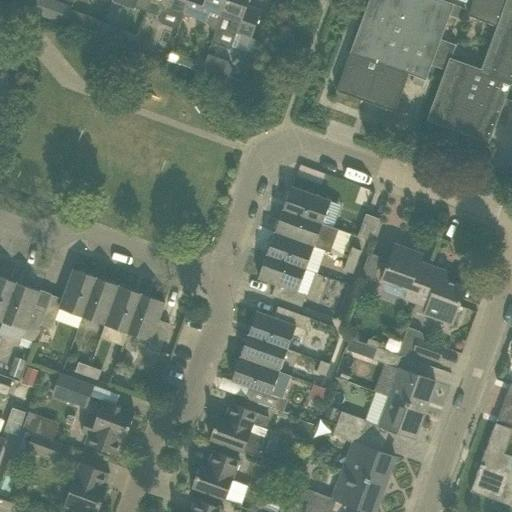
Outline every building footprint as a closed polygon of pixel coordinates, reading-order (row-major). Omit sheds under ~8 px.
[(137,0),(135,7),(147,11),(150,0),(137,0)] [(150,0),(147,11),(156,14),(168,8),(184,13),(188,0),(150,0)] [(221,15),(226,0),(188,0),(184,13),(207,22),(211,11),(221,15)] [(249,0),(226,0),(221,15),(214,32),(219,34),(229,30),(251,38),(262,10),(247,5),(249,0)] [(452,0),(365,0),(339,90),(397,107),(408,72),(426,78),(430,65),(442,65),(443,69),(427,121),(492,140),(509,82),(511,83),(511,0),(473,0),(468,18),(475,17),(495,23),(482,66),(451,57),(456,41),(442,37),(452,0)] [(87,31),(100,36),(105,22),(92,17),(87,31)] [(209,55),(202,73),(229,83),(233,70),(230,62),(209,55)] [(201,71),(205,59),(197,56),(192,68),(201,71)] [(16,85),(21,72),(7,67),(3,80),(16,85)] [(342,92),(340,101),(363,106),(365,97),(342,92)] [(323,223),(331,200),(292,186),(283,209),(323,223)] [(323,223),(283,209),(275,232),(314,246),(323,223)] [(358,236),(373,241),(381,219),(366,213),(358,236)] [(314,246),(275,232),(267,255),(306,269),(314,246)] [(404,248),(395,244),(382,280),(409,290),(406,297),(417,301),(430,266),(420,262),(422,255),(404,248)] [(352,247),(348,258),(357,262),(361,250),(352,247)] [(360,277),(373,282),(383,257),(369,252),(360,277)] [(276,284),(272,295),(302,306),(306,294),(298,291),(306,269),(267,255),(258,278),(276,284)] [(343,270),(353,273),(357,262),(348,258),(343,270)] [(441,270),(430,266),(417,301),(413,309),(452,323),(465,287),(439,278),(441,270)] [(51,294),(44,312),(41,325),(52,329),(60,308),(82,316),(97,277),(74,268),(63,299),(51,294)] [(0,320),(3,322),(17,282),(0,275),(0,320)] [(119,285),(97,277),(82,316),(105,325),(119,285)] [(17,282),(3,322),(25,330),(22,338),(34,342),(41,325),(44,312),(33,307),(40,290),(17,282)] [(119,285),(105,325),(128,333),(142,293),(119,285)] [(165,302),(142,293),(128,333),(150,341),(147,349),(159,353),(170,323),(159,319),(165,302)] [(257,311),(248,334),(288,348),(296,326),(304,329),(308,317),(278,306),(274,317),(257,311)] [(248,334),(240,357),(279,371),(288,348),(248,334)] [(439,361),(444,348),(419,339),(414,352),(439,361)] [(377,347),(373,359),(397,368),(401,356),(377,347)] [(271,394),(279,371),(240,357),(232,380),(249,386),(245,397),(275,408),(279,396),(271,394)] [(317,372),(326,375),(330,364),(321,360),(317,372)] [(75,371),(87,375),(90,366),(79,362),(75,371)] [(28,366),(23,382),(33,385),(38,370),(28,366)] [(101,370),(90,366),(87,375),(98,379),(101,370)] [(401,368),(390,397),(425,409),(426,408),(424,407),(428,398),(429,399),(436,381),(401,368)] [(53,394),(91,407),(97,388),(60,375),(53,394)] [(0,392),(8,395),(11,386),(0,382),(0,392)] [(380,425),(390,429),(415,438),(421,420),(420,420),(423,410),(425,411),(425,409),(390,397),(380,425)] [(87,444),(117,455),(122,441),(124,442),(135,412),(103,400),(95,422),(86,419),(82,431),(91,434),(87,444)] [(511,403),(504,400),(497,419),(511,424),(511,403)] [(218,417),(210,439),(257,456),(267,429),(265,429),(265,428),(269,417),(257,412),(233,403),(226,421),(218,417)] [(337,422),(360,431),(364,420),(341,411),(337,422)] [(337,422),(332,435),(356,443),(360,431),(337,422)] [(511,431),(511,428),(496,422),(471,491),(472,491),(473,488),(480,491),(480,493),(510,504),(510,505),(511,499),(511,465),(511,463),(511,455),(504,453),(511,431)] [(63,444),(34,434),(33,433),(27,448),(57,459),(63,444)] [(395,456),(381,452),(360,444),(350,473),(383,486),(384,486),(385,483),(384,483),(387,474),(389,474),(395,456)] [(200,465),(192,487),(241,505),(248,486),(233,480),(233,477),(240,460),(215,451),(209,469),(200,465)] [(75,475),(64,506),(81,511),(98,511),(107,487),(103,486),(108,473),(80,462),(76,475),(75,475)] [(383,486),(350,473),(340,501),(370,511),(374,511),(381,496),(379,495),(383,486)] [(332,511),(336,500),(312,490),(307,502),(332,511)] [(220,511),(222,509),(224,510),(197,499),(192,511),(220,511)] [(331,511),(332,511),(307,502),(303,511),(331,511)]
